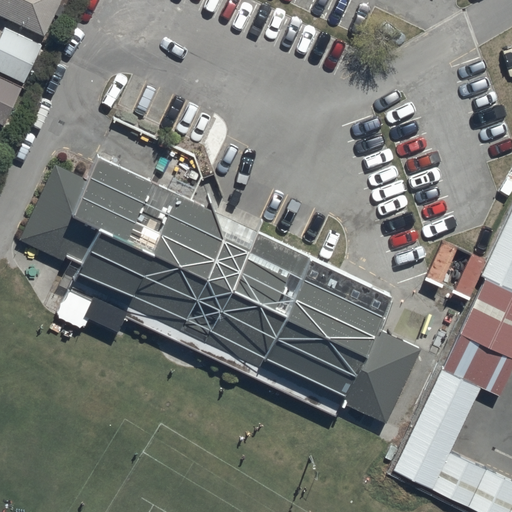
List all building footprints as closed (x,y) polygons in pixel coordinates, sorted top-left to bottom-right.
[(0,0),(0,16),(43,37),(59,0),(0,0)] [(4,31),(0,39),(0,73),(24,85),(41,48),(4,31)] [(0,81),(0,125),(4,127),(20,91),(0,81)] [(233,192),(94,127),(40,244),(253,342),(389,404),(420,336),(376,316),(389,289),(223,213),(233,192)] [(511,202),(481,268),(484,270),(487,265),(511,276),(511,202)] [(511,360),(511,285),(482,271),(440,355),(500,385),(511,360)] [(433,481),(451,442),(481,378),(442,360),(394,462),(433,481)] [(511,511),(511,475),(454,447),(435,486),(487,511),(511,511)]
